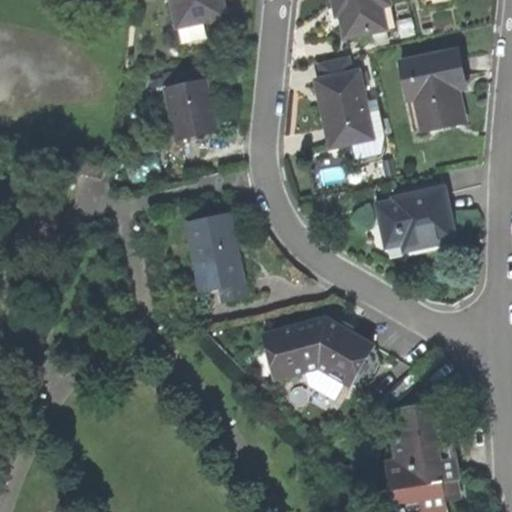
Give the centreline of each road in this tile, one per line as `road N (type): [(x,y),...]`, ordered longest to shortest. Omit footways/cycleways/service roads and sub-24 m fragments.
road 1 (residential): [(501,364),(499,191),(511,48)]
road 2 (residential): [(276,0),(267,177),(293,235),(337,274)]
road 3 (residential): [(337,274),(501,364)]
road 4 (residential): [(505,511),(501,364)]
